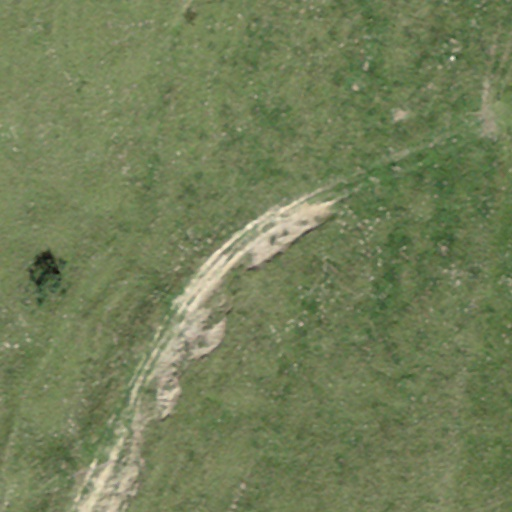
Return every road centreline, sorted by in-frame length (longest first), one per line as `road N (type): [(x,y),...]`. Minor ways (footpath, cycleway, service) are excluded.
road 1 (track): [(315,217),(232,260),(167,332),(82,511)]
road 2 (track): [(315,217),(471,166),(511,121)]
